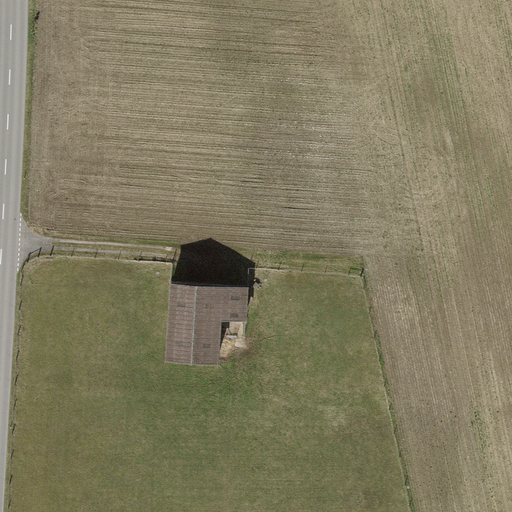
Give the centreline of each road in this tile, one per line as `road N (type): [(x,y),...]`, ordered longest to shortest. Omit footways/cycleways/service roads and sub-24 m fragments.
road 1 (track): [(4,239),(331,256)]
road 2 (tertiary): [(0,316),(12,0)]
